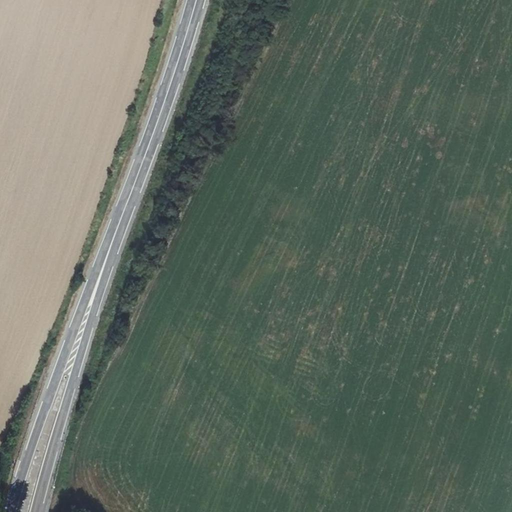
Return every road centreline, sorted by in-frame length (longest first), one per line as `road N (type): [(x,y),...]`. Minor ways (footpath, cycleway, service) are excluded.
road 1 (primary): [(102,264),(199,0)]
road 2 (primary): [(102,264),(56,364),(9,511)]
road 3 (primary): [(34,511),(102,264)]
